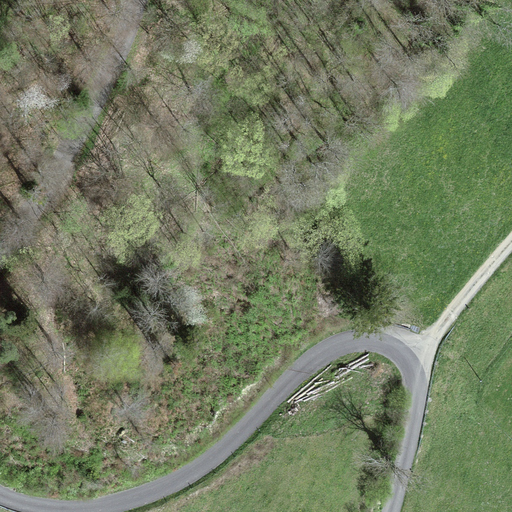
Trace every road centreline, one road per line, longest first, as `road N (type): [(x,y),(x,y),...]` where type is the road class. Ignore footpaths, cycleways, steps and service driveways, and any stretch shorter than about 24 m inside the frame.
road 1 (unclassified): [(391,511),(419,373),(399,345),(369,339),(322,355),(204,465),(149,493),(72,510),(0,494)]
road 2 (unclassified): [(0,258),(64,167),(141,0)]
